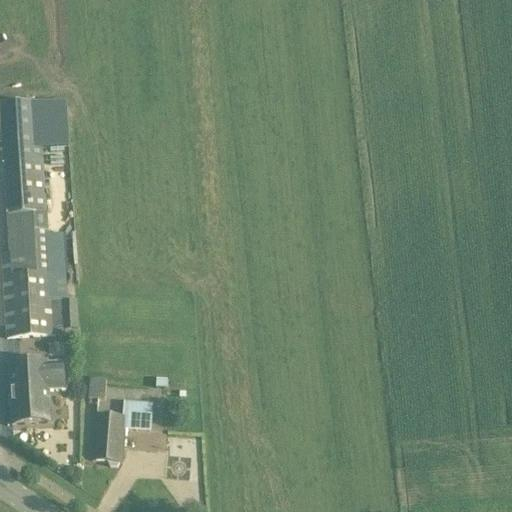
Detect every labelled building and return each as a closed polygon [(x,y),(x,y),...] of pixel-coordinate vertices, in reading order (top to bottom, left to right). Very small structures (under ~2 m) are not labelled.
[(28,277),(2,278),(5,341),(53,338),(50,277),(47,257),(40,133),(6,136),(4,136),(11,218),(23,218),(26,257),(28,277)] [(66,333),(77,333),(76,305),(64,305),(66,333)] [(48,394),(65,393),(63,365),(46,366),(46,363),(8,365),(12,429),(50,427),(48,394)] [(106,381),(88,380),(87,401),(104,402),(106,381)] [(149,434),(151,406),(124,404),(122,420),(95,418),(91,463),(120,466),(124,432),(149,434)]
